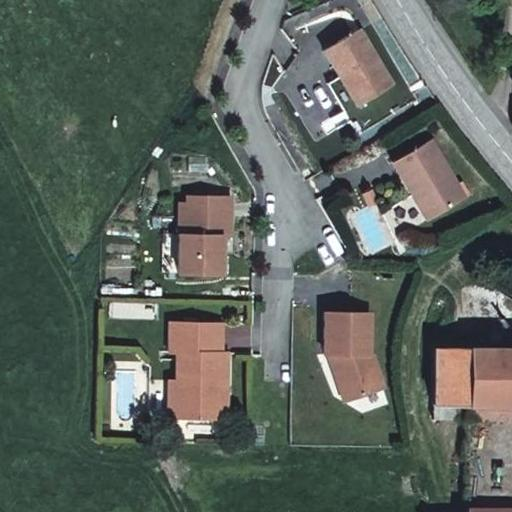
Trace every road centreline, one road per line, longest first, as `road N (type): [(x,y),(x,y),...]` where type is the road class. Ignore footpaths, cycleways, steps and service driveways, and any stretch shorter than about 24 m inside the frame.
road 1 (residential): [(269,0),(244,77),(244,109),(284,187),(271,336)]
road 2 (tertiary): [(511,159),(398,0)]
